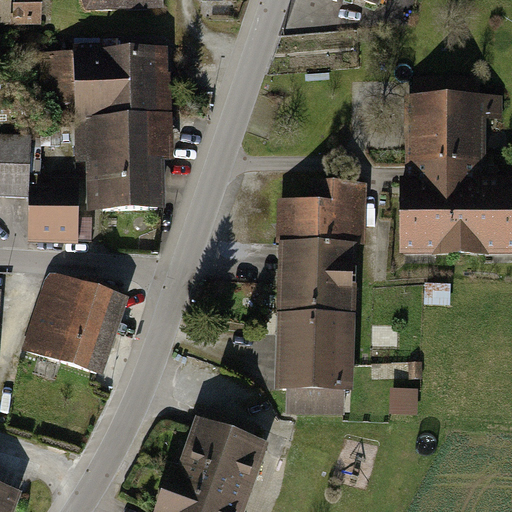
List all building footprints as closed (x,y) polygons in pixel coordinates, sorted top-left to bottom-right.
[(40,0),(0,0),(0,22),(38,26),(40,0)] [(73,53),(52,53),(51,91),(82,92),(80,156),(101,157),(99,211),(164,213),(165,175),(176,176),(180,44),(73,41),(73,53)] [(407,96),(407,178),(484,178),(483,96),(407,96)] [(26,139),(0,137),(0,193),(23,195),(26,139)] [(78,246),(80,177),(52,176),(51,185),(28,184),(26,244),(78,246)] [(400,178),(400,252),(511,252),(511,178),(484,178),(407,178),(400,178)] [(278,204),(278,238),(357,240),(358,184),(310,183),(310,205),(278,204)] [(357,240),(278,238),(276,313),(355,315),(357,240)] [(127,302),(50,278),(26,352),(103,377),(127,302)] [(355,315),(276,313),(276,337),(354,339),(355,315)] [(354,339),(276,337),(274,388),(353,390),(354,339)] [(171,462),(153,508),(163,511),(242,511),(269,443),(199,416),(180,465),(171,462)] [(0,488),(0,511),(8,511),(15,494),(0,488)]
